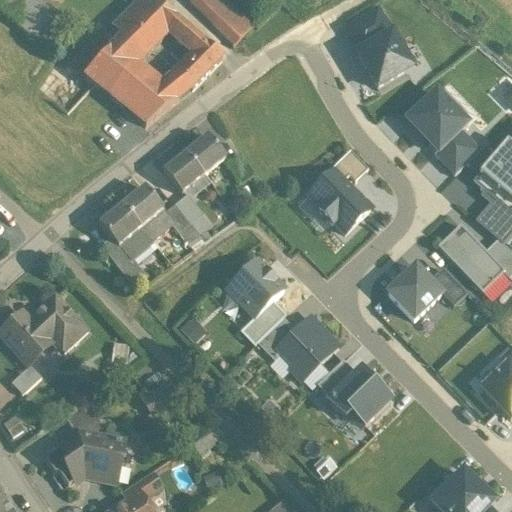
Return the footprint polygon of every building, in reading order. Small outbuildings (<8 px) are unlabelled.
[(0,0),(0,21),(48,62),(61,47),(48,35),(56,26),(24,0),(0,0)] [(250,41),(208,0),(200,0),(192,9),(237,54),(250,41)] [(145,6),(110,41),(120,50),(83,88),(107,107),(134,74),(136,76),(168,44),(178,35),(145,6)] [(357,66),(389,48),(376,24),(344,43),(357,66)] [(193,70),(176,87),(191,101),(221,73),(199,53),(178,35),(168,44),(193,70)] [(410,83),(389,48),(357,66),(355,68),(375,103),(410,83)] [(136,76),(134,74),(107,107),(146,138),(178,111),(164,99),(136,76)] [(191,101),(176,87),(164,99),(178,111),(191,101)] [(511,98),(501,110),(511,120),(511,98)] [(417,150),(434,168),(435,168),(458,146),(464,140),(434,109),(416,126),(413,123),(399,136),(415,153),(417,150)] [(432,170),(452,191),(478,166),(458,146),(435,168),(434,168),(432,170)] [(223,172),(205,150),(183,168),(201,190),(223,172)] [(499,222),(510,232),(511,233),(511,164),(504,158),(492,172),(477,190),(470,198),(490,214),(487,219),(498,224),(499,222)] [(465,180),(477,190),(492,172),(482,163),(465,180)] [(331,187),(341,197),(347,191),(352,197),(365,185),(348,167),(327,187),(329,189),(331,187)] [(201,190),(183,168),(161,186),(179,208),(182,206),(185,210),(187,212),(206,196),(201,190)] [(237,198),(249,191),(236,170),(224,178),(237,198)] [(341,197),(331,187),(329,189),(306,212),(318,223),(316,225),(329,239),(331,238),(343,250),(368,225),(341,197)] [(142,201),(120,219),(139,242),(150,255),(170,239),(161,229),(164,227),(142,201)] [(187,212),(185,210),(173,219),(188,237),(200,228),(187,212)] [(120,219),(98,238),(109,252),(116,261),(119,258),(139,242),(120,219)] [(188,237),(173,219),(164,227),(161,229),(170,239),(176,247),(188,237)] [(500,260),(511,245),(511,233),(510,232),(499,222),(498,224),(487,219),(472,237),(495,257),(500,260)] [(198,250),(188,237),(176,247),(187,259),(198,250)] [(483,268),(457,242),(435,263),(479,308),(501,287),(483,268)] [(142,287),(119,258),(116,261),(109,252),(99,261),(129,298),(142,287)] [(495,257),(483,268),(501,287),(508,292),(511,288),(511,270),(500,260),(495,257)] [(281,305),(253,277),(224,305),(252,333),(281,305)] [(384,311),(410,338),(439,310),(427,298),(412,283),(384,311)] [(440,286),(427,298),(439,310),(451,323),(464,311),(440,286)] [(43,321),(29,334),(22,326),(0,345),(0,346),(24,374),(49,351),(62,364),(86,343),(53,307),(40,319),(43,321)] [(300,398),(336,363),(306,333),(293,346),(275,363),(280,369),(292,382),(289,386),(300,398)] [(293,346),(281,334),(255,359),(272,377),(280,369),(275,363),(293,346)] [(504,382),(511,390),(511,367),(509,364),(497,376),(504,383),(504,382)] [(138,371),(123,370),(122,387),(137,388),(138,371)] [(28,377),(9,395),(20,407),(39,389),(28,377)] [(315,401),(328,415),(354,391),(341,377),(315,401)] [(504,383),(479,407),(507,436),(511,431),(511,390),(504,382),(504,383)] [(388,417),(359,386),(354,391),(328,415),(326,418),(342,435),(348,429),(361,443),(388,417)] [(164,393),(139,408),(152,429),(176,415),(164,393)] [(102,436),(86,413),(63,427),(74,444),(99,450),(102,436)] [(99,450),(74,444),(74,447),(77,448),(76,452),(48,471),(66,497),(80,488),(111,495),(120,455),(99,450)] [(151,485),(120,505),(124,511),(133,511),(139,508),(141,511),(160,500),(151,485)] [(482,511),(460,491),(439,511),(482,511)]
